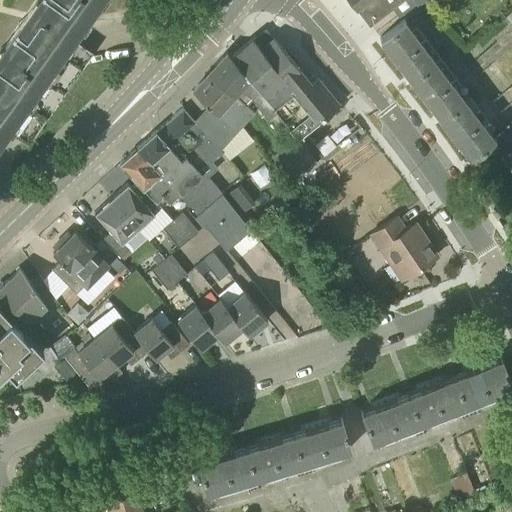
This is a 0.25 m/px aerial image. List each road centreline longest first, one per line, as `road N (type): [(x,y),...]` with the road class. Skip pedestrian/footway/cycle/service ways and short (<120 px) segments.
road 1 (residential): [(0,446),(366,339),(504,277)]
road 2 (tertiary): [(504,277),(405,129),(289,0)]
road 3 (secondary): [(0,235),(229,0)]
